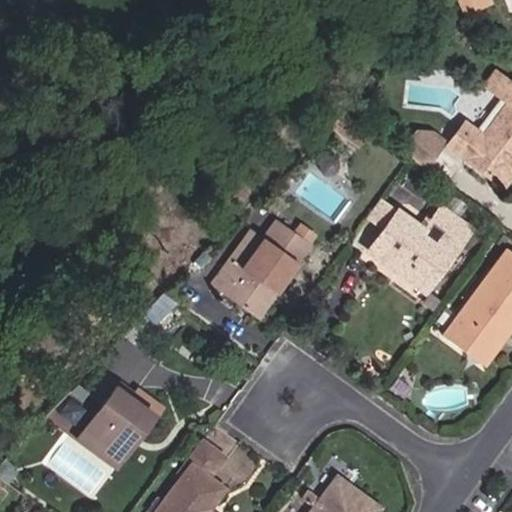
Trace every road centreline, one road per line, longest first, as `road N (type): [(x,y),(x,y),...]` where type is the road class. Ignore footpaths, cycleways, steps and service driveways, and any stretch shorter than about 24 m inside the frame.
road 1 (residential): [(324,397),(284,368),(249,416),(290,445)]
road 2 (residential): [(458,477),(324,397)]
